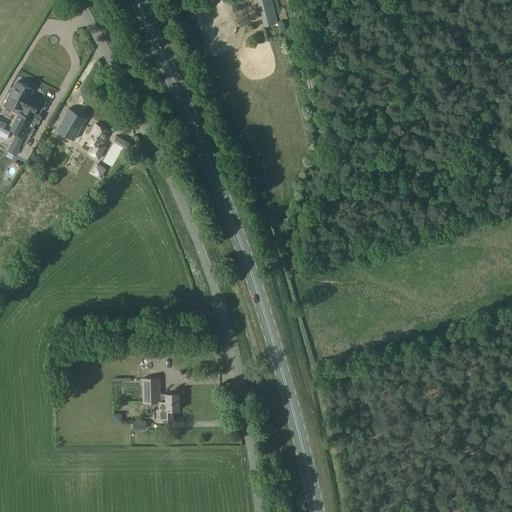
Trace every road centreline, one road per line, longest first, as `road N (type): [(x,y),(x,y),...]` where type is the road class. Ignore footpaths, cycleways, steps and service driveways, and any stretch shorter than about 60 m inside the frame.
road 1 (unclassified): [(263,511),(252,424),(214,285),(168,167),(78,0)]
road 2 (primary): [(316,511),(281,361),(239,238),(138,0)]
road 3 (track): [(286,0),(323,147),(284,261),(287,274)]
road 4 (track): [(323,147),(485,182),(511,178)]
